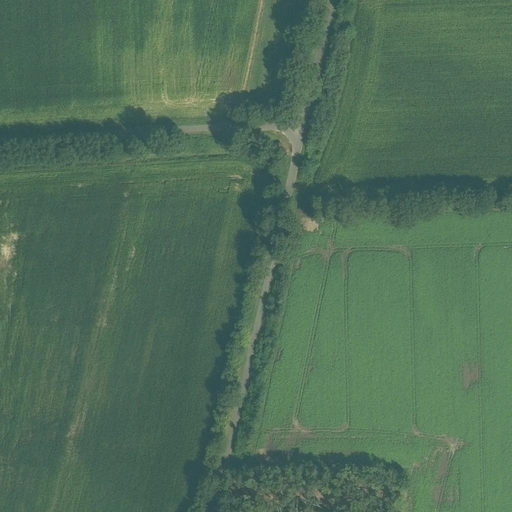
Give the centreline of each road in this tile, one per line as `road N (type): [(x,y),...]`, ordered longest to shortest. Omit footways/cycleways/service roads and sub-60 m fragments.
road 1 (unclassified): [(214,511),(302,126)]
road 2 (unclassified): [(302,126),(0,143)]
road 3 (unclassified): [(331,0),(302,126)]
